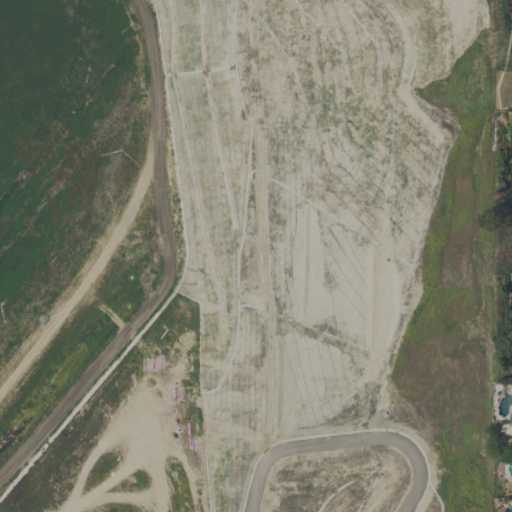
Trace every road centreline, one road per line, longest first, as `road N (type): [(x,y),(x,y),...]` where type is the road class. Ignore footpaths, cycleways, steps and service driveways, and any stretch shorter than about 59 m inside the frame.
road 1 (track): [(0,442),(123,309),(159,251),(165,66),(139,0)]
road 2 (track): [(250,511),(266,456),(296,445),(399,439),(424,465),(408,511)]
